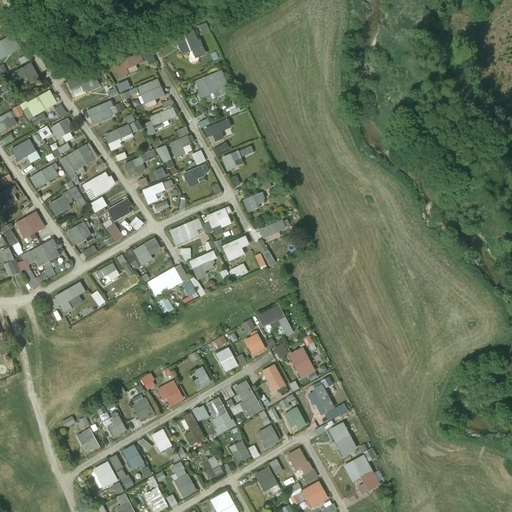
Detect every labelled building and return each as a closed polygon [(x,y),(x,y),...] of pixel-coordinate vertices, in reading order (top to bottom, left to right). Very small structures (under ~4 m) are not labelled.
[(193,31),(174,38),(181,56),(192,52),(195,59),(206,55),(200,40),(197,41),(193,31)] [(0,61),(20,51),(12,36),(0,42),(0,61)] [(149,47),(153,56),(161,52),(157,43),(149,47)] [(153,56),(149,47),(142,50),(148,64),(155,61),(153,56)] [(144,63),(140,54),(112,66),(119,81),(129,76),(126,70),(144,63)] [(40,81),(31,64),(13,73),(18,83),(27,78),(30,85),(40,81)] [(99,87),(93,72),(67,83),(73,97),(99,87)] [(228,88),(221,72),(195,82),(202,99),(213,94),(215,98),(229,92),(228,88)] [(157,80),(138,89),(145,105),(164,96),(157,80)] [(130,89),(127,81),(116,86),(120,94),(130,89)] [(118,95),(116,89),(107,93),(109,99),(118,95)] [(57,105),(49,92),(26,105),(33,118),(57,105)] [(129,92),(121,95),(123,101),(131,98),(129,92)] [(173,105),(171,100),(162,104),(164,109),(173,105)] [(111,102),(87,112),(93,126),(113,118),(112,117),(109,110),(113,108),(111,102)] [(115,106),(115,107),(118,114),(126,111),(122,103),(115,106)] [(28,121),(33,118),(26,105),(20,107),(28,121)] [(228,117),(241,112),(238,105),(225,110),(228,117)] [(18,107),(13,110),(17,117),(22,114),(18,107)] [(115,107),(113,108),(109,110),(112,117),(118,114),(115,107)] [(66,116),(60,108),(55,111),(61,119),(66,116)] [(176,117),(173,108),(149,118),(151,122),(154,131),(163,128),(161,124),(176,117)] [(0,133),(16,125),(10,113),(0,118),(0,133)] [(46,120),(43,115),(32,121),(35,127),(46,120)] [(74,131),(67,119),(51,129),(58,140),(74,131)] [(210,124),(207,119),(198,124),(201,129),(210,124)] [(228,120),(204,130),(207,138),(212,137),(215,143),(224,139),(221,133),(231,128),(228,120)] [(137,122),(129,126),(132,135),(140,130),(137,122)] [(154,131),(151,122),(143,126),(148,138),(156,134),(154,131)] [(129,126),(128,126),(104,136),(111,152),(121,147),(120,144),(122,143),(120,140),(132,135),(129,126)] [(188,135),(186,128),(176,132),(179,138),(188,135)] [(52,135),(48,129),(39,134),(42,141),(52,135)] [(14,140),(11,135),(1,141),(4,146),(14,140)] [(191,145),(188,137),(169,144),(175,159),(185,155),(183,149),(191,145)] [(31,147),(28,142),(11,151),(17,163),(27,158),(23,151),(31,147)] [(229,150),(226,143),(213,151),(217,157),(229,150)] [(53,153),(56,158),(70,149),(67,144),(53,153)] [(97,158),(89,144),(87,146),(86,145),(60,161),(73,183),(79,180),(75,173),(95,160),(95,159),(97,158)] [(171,161),(165,147),(155,151),(161,165),(171,161)] [(250,147),(238,152),(240,157),(253,153),(250,147)] [(129,177),(145,171),(143,164),(157,158),(154,150),(145,154),(145,155),(140,157),(140,159),(124,165),(129,177)] [(205,162),(201,151),(192,156),(197,166),(205,162)] [(240,157),(238,152),(222,158),(227,172),(236,168),(234,162),(241,159),(240,157)] [(127,159),(125,153),(116,157),(118,162),(127,159)] [(206,165),(183,175),(189,189),(200,184),(198,180),(206,177),(205,175),(209,173),(206,165)] [(58,177),(52,166),(30,178),(36,190),(58,177)] [(166,177),(162,169),(154,173),(158,181),(166,177)] [(108,178),(105,173),(78,189),(82,194),(90,189),(95,198),(109,190),(115,184),(111,177),(108,178)] [(12,182),(9,175),(0,179),(0,181),(3,187),(12,182)] [(148,185),(145,179),(133,184),(136,190),(148,185)] [(162,185),(164,190),(173,187),(171,181),(162,185)] [(272,189),(268,181),(259,185),(262,193),(272,189)] [(162,184),(142,192),(148,205),(157,202),(155,195),(165,191),(164,190),(162,185),(162,184)] [(221,193),(217,185),(212,188),(216,196),(221,193)] [(16,194),(12,187),(0,193),(0,203),(7,199),(16,194)] [(63,197),(49,205),(55,217),(71,208),(69,204),(73,202),(72,200),(75,198),(80,208),(86,205),(76,188),(62,195),(63,197)] [(262,193),(243,201),(248,214),(259,209),(258,206),(264,203),(263,201),(265,200),(262,193)] [(107,207),(102,198),(90,205),(95,213),(107,207)] [(11,206),(7,199),(0,203),(0,209),(1,212),(11,206)] [(131,207),(127,200),(107,211),(114,223),(130,213),(128,209),(131,207)] [(169,208),(166,202),(154,207),(156,213),(169,208)] [(225,209),(206,217),(209,223),(212,229),(220,226),(221,229),(231,225),(225,209)] [(45,228),(36,212),(15,224),(24,240),(45,228)] [(143,225),(136,218),(130,225),(136,232),(143,225)] [(198,219),(169,232),(176,246),(199,236),(197,231),(202,228),(198,219)] [(282,221),(259,231),(263,240),(286,229),(282,221)] [(91,236),(84,223),(68,232),(75,245),(91,236)] [(212,229),(209,223),(204,225),(207,234),(213,232),(212,229)] [(120,240),(113,225),(106,228),(112,238),(114,243),(120,240)] [(12,247),(18,243),(10,230),(3,234),(12,247)] [(245,237),(222,247),(229,262),(244,255),(241,249),(249,246),(245,237)] [(114,243),(112,238),(104,242),(106,247),(114,243)] [(161,250),(155,239),(133,251),(138,260),(142,267),(153,260),(150,256),(161,250)] [(58,249),(53,240),(30,253),(29,252),(21,256),(24,261),(26,260),(29,266),(35,262),(38,268),(60,257),(57,250),(58,249)] [(263,255),(268,252),(262,240),(256,244),(263,255)] [(97,253),(94,247),(83,253),(87,259),(97,253)] [(1,252),(6,264),(15,261),(10,249),(1,252)] [(138,260),(133,251),(132,249),(122,255),(130,264),(138,260)] [(213,252),(190,262),(193,270),(202,266),(211,262),(217,259),(213,252)] [(275,264),(269,253),(262,256),(269,268),(275,264)] [(266,268),(260,255),(255,257),(261,270),(266,268)] [(122,256),(116,259),(121,267),(127,264),(122,256)] [(26,260),(24,261),(17,264),(22,273),(23,273),(30,270),(29,266),(26,260)] [(142,267),(138,260),(130,264),(135,271),(142,267)] [(20,273),(15,261),(6,264),(3,266),(8,278),(20,273)] [(211,262),(202,266),(205,272),(214,268),(211,262)] [(119,276),(112,264),(96,273),(100,281),(108,276),(111,281),(119,276)] [(180,265),(174,269),(182,283),(188,280),(180,265)] [(247,273),(243,265),(229,272),(233,280),(247,273)] [(202,266),(193,270),(198,280),(206,276),(205,272),(202,266)] [(56,275),(51,267),(44,272),(45,274),(49,280),(56,275)] [(182,283),(174,269),(148,283),(156,297),(182,283)] [(222,271),(224,278),(230,276),(228,269),(222,271)] [(40,287),(30,270),(23,273),(33,291),(40,287)] [(43,284),(49,280),(45,274),(39,278),(43,284)] [(195,278),(190,280),(201,297),(205,295),(195,278)] [(196,293),(188,280),(182,283),(189,297),(196,293)] [(80,283),(55,298),(64,314),(72,309),(68,302),(85,293),(80,283)] [(105,302),(97,292),(92,296),(99,306),(105,302)] [(198,298),(196,294),(180,302),(182,306),(198,298)] [(172,308),(166,299),(157,304),(163,314),(172,308)] [(293,333),(278,306),(257,317),(263,329),(270,325),(273,331),(281,327),(286,337),(293,333)] [(254,329),(250,321),(242,325),(246,333),(254,329)] [(302,333),(297,330),(293,337),(297,340),(302,333)] [(265,350),(257,335),(244,341),(252,357),(265,350)] [(227,343),(223,337),(215,341),(219,348),(227,343)] [(312,344),(308,337),(302,340),(306,347),(312,344)] [(275,345),(272,339),(266,342),(269,348),(275,345)] [(288,354),(282,344),(274,348),(279,359),(288,354)] [(238,366),(228,348),(216,355),(225,373),(238,366)] [(315,372),(302,348),(288,355),(301,379),(315,372)] [(247,364),(242,355),(236,358),(241,367),(247,364)] [(285,386),(274,366),(262,372),(273,392),(278,390),(285,386)] [(210,383),(202,368),(195,372),(199,379),(195,382),(199,389),(210,383)] [(154,381),(150,374),(141,380),(145,387),(152,382),(154,381)] [(333,385),(329,378),(321,382),(325,389),(333,385)] [(183,399),(173,381),(157,390),(163,402),(167,401),(170,406),(183,399)] [(152,382),(145,387),(147,391),(155,386),(152,382)] [(262,410),(246,382),(234,388),(243,403),(239,405),(243,411),(247,418),(262,410)] [(299,389),(295,382),(289,385),(293,392),(299,389)] [(334,409),(322,385),(314,389),(315,392),(322,406),(317,408),(321,416),(334,409)] [(285,386),(278,390),(281,396),(288,392),(285,386)] [(126,394),(122,388),(113,393),(116,399),(126,394)] [(322,406),(315,392),(308,396),(314,407),(316,406),(317,408),(322,406)] [(155,417),(146,398),(138,402),(139,403),(133,407),(141,423),(147,420),(148,421),(155,417)] [(227,414),(218,398),(211,401),(212,403),(207,406),(215,420),(227,414)] [(280,403),(284,410),(290,407),(285,400),(280,403)] [(243,411),(239,405),(231,409),(234,415),(243,411)] [(107,412),(104,407),(96,411),(100,417),(107,412)] [(306,426),(297,408),(289,412),(289,413),(284,415),(291,428),(296,425),(298,430),(306,426)] [(270,423),(264,412),(258,415),(264,426),(270,423)] [(280,421),(275,412),(270,415),(275,424),(280,421)] [(205,441),(191,413),(183,418),(191,432),(185,435),(190,446),(197,443),(197,445),(205,441)] [(114,438),(126,431),(118,416),(109,421),(111,425),(107,427),(114,438)] [(75,424),(72,418),(62,423),(65,429),(75,424)] [(85,418),(78,422),(81,428),(88,424),(85,418)] [(357,450),(343,424),(328,431),(342,457),(357,450)] [(279,442),(271,426),(258,433),(266,449),(279,442)] [(325,431),(322,427),(314,432),(316,437),(325,431)] [(242,439),(236,429),(232,431),(238,441),(242,439)] [(100,448),(89,430),(76,437),(85,453),(89,450),(91,453),(100,448)] [(171,447),(163,430),(155,433),(156,434),(152,437),(160,452),(166,449),(167,453),(172,450),(170,448),(171,447)] [(153,448),(143,440),(139,445),(149,453),(153,448)] [(251,458),(242,441),(229,448),(237,463),(242,461),(243,462),(251,458)] [(186,457),(180,446),(176,448),(182,459),(186,457)] [(259,456),(254,446),(248,449),(253,459),(259,456)] [(143,463),(134,447),(122,453),(131,470),(143,463)] [(307,463),(299,449),(287,456),(296,471),(300,468),(304,475),(313,470),(308,462),(307,463)] [(372,449),(364,453),(369,462),(376,458),(372,449)] [(116,456),(109,459),(116,472),(123,469),(116,456)] [(380,486),(363,456),(344,467),(352,483),(360,478),(363,484),(367,492),(380,486)] [(223,474),(214,457),(201,464),(210,480),(216,476),(217,478),(223,474)] [(282,472),(276,460),(269,464),(275,476),(282,472)] [(117,482),(107,463),(93,470),(103,489),(117,482)] [(184,469),(180,463),(172,467),(175,474),(184,469)] [(231,473),(227,464),(222,466),(226,475),(231,473)] [(151,474),(148,467),(141,471),(145,478),(151,474)] [(278,485),(268,468),(255,475),(264,492),(278,485)] [(379,481),(384,478),(379,469),(374,472),(379,481)] [(123,483),(130,479),(128,476),(126,477),(122,470),(117,473),(122,483),(123,483)] [(314,470),(313,470),(304,475),(302,476),(306,484),(318,478),(314,470)] [(178,479),(186,475),(184,471),(176,475),(178,479)] [(162,473),(156,476),(159,482),(165,478),(162,473)] [(196,491),(187,475),(186,475),(178,479),(174,482),(183,498),(196,491)] [(127,489),(133,486),(130,479),(123,483),(127,489)] [(328,500),(318,482),(301,492),(311,509),(328,500)] [(301,488),(298,483),(284,492),(286,497),(301,488)] [(123,492),(119,484),(112,487),(117,495),(123,492)] [(367,492),(363,484),(357,487),(362,495),(367,492)] [(159,511),(168,508),(158,488),(144,495),(153,511),(159,511)] [(237,511),(227,492),(210,501),(216,511),(237,511)] [(125,494),(118,498),(121,503),(128,499),(125,494)] [(177,504),(172,495),(166,499),(171,507),(177,504)] [(133,511),(129,502),(115,509),(116,511),(133,511)]
